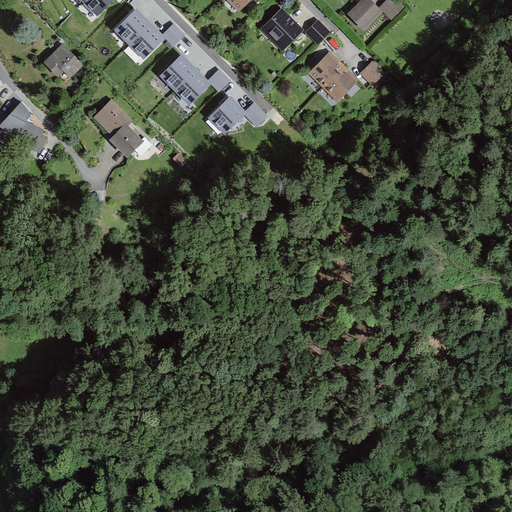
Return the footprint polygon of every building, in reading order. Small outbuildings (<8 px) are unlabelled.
[(111,0),(81,0),(97,15),(111,0)] [(251,0),(228,0),(241,12),(251,0)] [(393,0),(383,10),(393,21),(404,11),(393,0)] [(381,16),(366,2),(350,18),(365,33),(381,16)] [(164,39),(135,10),(115,30),(143,59),(164,39)] [(301,34),(281,14),(264,32),(284,52),(301,34)] [(174,24),(162,35),(173,46),(185,36),(174,24)] [(319,25),(309,34),(319,45),(329,35),(319,25)] [(81,65),(62,49),(48,66),(67,82),(81,65)] [(210,85),(181,56),(161,76),(190,105),(210,85)] [(357,85),(331,58),(313,76),(339,102),(357,85)] [(374,65),(363,76),(375,89),(386,78),(374,65)] [(219,69),(208,80),(218,92),(230,81),(219,69)] [(245,113),(229,97),(208,118),(224,134),(245,113)] [(256,103),(245,114),(256,125),(267,115),(256,103)] [(133,124),(112,105),(96,121),(118,141),(113,146),(128,160),(143,144),(128,129),(133,124)] [(32,116),(21,107),(0,134),(27,155),(43,134),(27,122),(32,116)]
